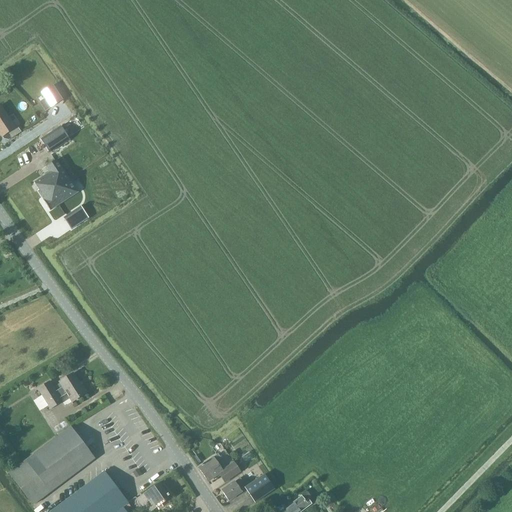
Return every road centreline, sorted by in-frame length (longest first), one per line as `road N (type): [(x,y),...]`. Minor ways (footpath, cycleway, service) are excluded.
road 1 (tertiary): [(218,511),(0,211)]
road 2 (unknown): [(128,388),(90,420),(115,471),(149,483),(180,459)]
